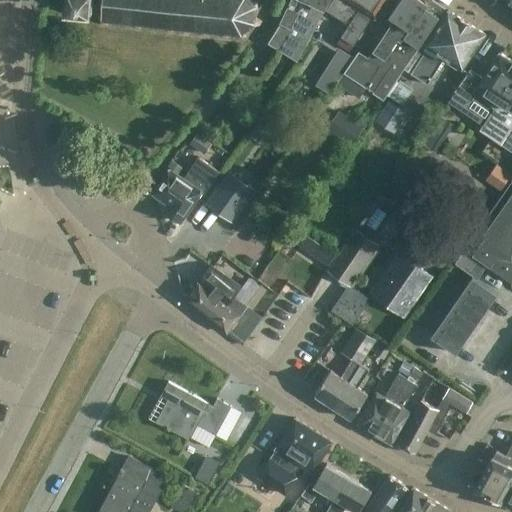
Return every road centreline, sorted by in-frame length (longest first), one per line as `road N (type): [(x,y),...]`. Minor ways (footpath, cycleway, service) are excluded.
road 1 (residential): [(154,291),(332,422),(472,502)]
road 2 (residential): [(27,0),(17,110),(29,167),(71,227),(108,257)]
road 3 (residential): [(35,511),(154,291)]
road 4 (residential): [(0,461),(108,257)]
